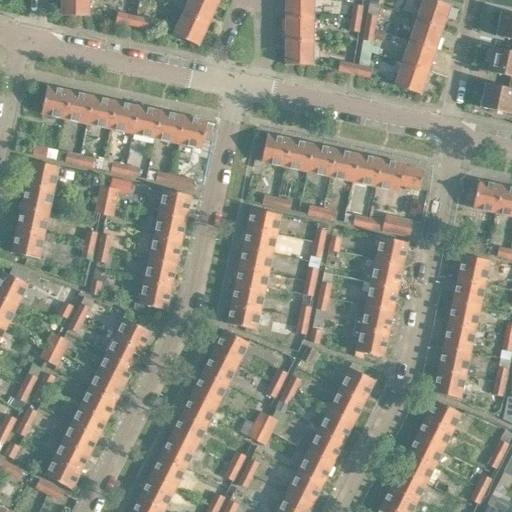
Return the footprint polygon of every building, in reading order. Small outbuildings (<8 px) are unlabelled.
[(88,0),(60,0),(61,15),(88,15),(88,0)] [(210,0),(188,0),(182,13),(207,24),(217,3),(210,0)] [(285,0),(285,18),(312,18),(312,0),(285,0)] [(435,0),(422,0),(416,18),(442,27),(450,5),(435,0)] [(353,4),(350,18),(359,19),(362,6),(353,4)] [(115,21),(128,24),(130,15),(117,12),(115,21)] [(511,14),(499,12),(499,13),(494,12),(492,23),(497,24),(494,36),(511,39),(511,14)] [(207,24),(182,13),(173,34),(197,45),(207,24)] [(366,14),(364,28),(373,29),(376,15),(366,14)] [(134,25),(146,28),(148,19),(136,17),(134,25)] [(285,18),(285,41),(312,41),(312,18),(285,18)] [(359,19),(350,18),(348,30),(357,32),(359,19)] [(416,18),(409,41),(435,49),(442,27),(416,18)] [(373,29),(364,28),(362,40),(371,41),(373,29)] [(376,31),(374,38),(382,40),(384,33),(376,31)] [(312,41),(285,41),(285,65),(312,65),(312,41)] [(409,41),(401,63),(427,72),(435,49),(409,41)] [(370,52),(376,54),(378,48),(371,45),(370,52)] [(510,76),(507,88),(507,89),(511,89),(511,51),(492,47),(491,49),(487,48),(484,59),(489,60),(486,71),(510,76)] [(338,70),(350,73),(352,64),(340,61),(338,70)] [(427,72),(401,63),(394,85),(420,94),(427,72)] [(356,74),(369,77),(371,68),(358,65),(356,74)] [(511,89),(507,89),(507,88),(484,83),(483,84),(479,83),(476,94),(481,95),(479,107),(511,114),(511,89)] [(41,117),(203,144),(209,114),(46,86),(41,117)] [(261,165),(400,186),(400,185),(421,188),(425,159),(266,136),(261,165)] [(70,153),(69,162),(93,166),(94,156),(70,153)] [(42,257),(59,164),(29,159),(13,252),(42,257)] [(158,185),(189,192),(192,181),(160,175),(158,185)] [(118,191),(130,193),(132,180),(113,177),(112,185),(101,184),(96,212),(114,215),(118,191)] [(511,184),(476,180),(473,210),(511,214),(511,184)] [(169,309),(191,194),(161,188),(139,303),(169,309)] [(262,328),(279,211),(247,207),(231,323),(262,328)] [(386,355),(411,224),(355,214),(353,224),(377,228),(355,349),(386,355)] [(304,303),(301,302),(296,331),(311,334),(323,257),(325,257),(330,229),(316,227),(304,303)] [(81,255),(105,262),(113,235),(89,228),(81,255)] [(331,234),(327,261),(337,263),(341,235),(331,234)] [(491,258),(462,253),(435,391),(464,397),(491,258)] [(511,259),(503,257),(499,272),(511,275),(511,259)] [(12,267),(8,274),(24,282),(29,273),(12,267)] [(217,326),(137,511),(170,511),(245,338),(217,326)] [(51,330),(39,356),(58,365),(70,339),(51,330)] [(343,363),(278,511),(312,511),(371,375),(343,363)] [(291,403),(299,374),(275,368),(267,396),(291,403)] [(25,399),(37,375),(28,371),(16,395),(25,399)] [(379,511),(412,511),(457,408),(430,396),(379,511)] [(502,419),(511,423),(511,400),(507,396),(502,419)] [(17,431),(26,435),(38,409),(29,405),(17,431)] [(6,412),(0,425),(0,449),(1,450),(16,416),(6,412)] [(497,466),(508,442),(500,438),(489,462),(497,466)] [(225,474),(248,485),(260,461),(236,450),(225,474)] [(0,469),(5,472),(10,464),(0,459),(0,469)] [(511,463),(508,461),(503,472),(511,476),(511,463)] [(10,464),(5,472),(18,479),(22,471),(10,464)] [(34,487),(47,493),(51,485),(38,479),(34,487)] [(51,485),(47,493),(59,500),(63,491),(51,485)] [(217,493),(208,511),(220,511),(228,498),(217,493)] [(227,498),(223,511),(233,511),(237,501),(227,498)] [(498,498),(494,507),(504,511),(509,503),(498,498)]
